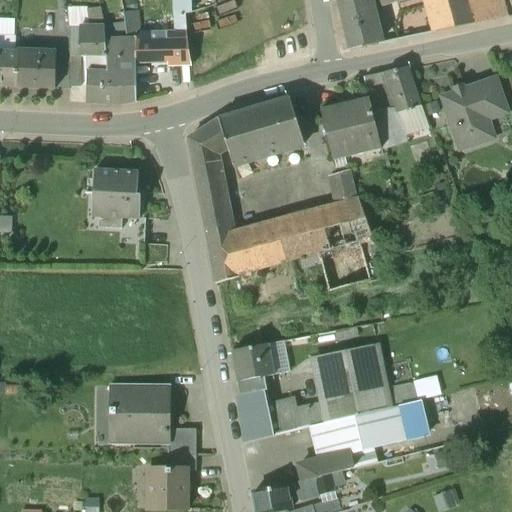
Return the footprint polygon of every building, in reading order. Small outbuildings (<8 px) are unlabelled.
[(189,0),(190,3),(191,16),(215,8),(212,0),(189,0)] [(366,0),(337,0),(344,30),(372,24),(368,4),(366,0)] [(467,0),(442,0),(426,4),(431,20),(436,33),(475,25),(467,0)] [(502,0),(467,0),(475,25),(507,18),(502,0)] [(175,33),(186,33),(184,16),(191,16),(190,3),(174,3),(175,33)] [(171,16),(138,17),(137,35),(135,64),(135,65),(153,64),(153,37),(154,37),(159,37),(170,36),(170,33),(171,16)] [(436,33),(431,20),(427,21),(431,34),(436,33)] [(372,24),(344,30),(349,52),(377,46),(372,24)] [(104,29),(69,29),(69,45),(69,56),(81,55),(87,55),(87,72),(107,73),(106,59),(105,40),(104,29)] [(175,33),(170,33),(170,36),(159,37),(154,37),(153,37),(153,64),(191,63),(186,33),(175,33)] [(421,43),(419,33),(390,36),(391,47),(421,43)] [(137,35),(127,39),(105,40),(106,59),(120,58),(120,63),(135,64),(137,35)] [(0,37),(0,52),(16,53),(16,43),(16,38),(0,37)] [(16,43),(16,53),(19,53),(56,55),(56,45),(16,43)] [(56,45),(56,55),(55,77),(69,77),(69,56),(69,45),(56,45)] [(0,52),(0,87),(17,88),(19,53),(16,53),(0,52)] [(56,55),(19,53),(17,88),(55,89),(55,77),(56,55)] [(81,55),(69,56),(69,77),(69,89),(81,89),(81,55)] [(135,64),(120,63),(120,78),(87,77),(86,105),(120,106),(135,103),(135,65),(135,64)] [(409,68),(384,74),(388,85),(393,100),(387,102),(391,113),(399,115),(422,107),(409,68)] [(388,85),(384,74),(363,78),(366,90),(388,85)] [(495,80),(441,98),(459,150),(483,142),(477,124),(507,114),(495,80)] [(287,98),(217,122),(227,157),(247,152),(250,162),(300,146),(287,98)] [(332,164),(380,152),(372,113),(368,99),(320,111),(332,164)] [(430,131),(422,107),(399,115),(405,138),(430,131)] [(407,144),(405,138),(399,115),(391,113),(377,111),(372,113),(380,152),(407,144)] [(212,283),(235,276),(229,234),(217,160),(227,157),(217,122),(188,139),(198,216),(212,283)] [(138,173),(94,171),(92,219),(106,219),(105,230),(122,231),(122,220),(139,221),(139,219),(140,197),(137,196),(138,173)] [(350,172),(327,179),(332,207),(357,200),(350,172)] [(373,244),(357,200),(332,207),(229,234),(235,276),(236,280),(299,262),(316,258),(324,286),(327,295),(373,283),(368,266),(365,266),(361,247),(373,244)] [(139,221),(122,220),(122,231),(121,245),(144,246),(145,220),(139,219),(139,221)] [(316,288),(324,286),(316,258),(299,262),(301,272),(308,271),(316,288)] [(266,348),(272,375),(289,372),(284,344),(266,348)] [(377,347),(331,358),(334,369),(313,373),(321,406),(325,425),(392,409),(388,391),(377,347)] [(266,348),(231,354),(239,396),(263,392),(266,391),(263,377),(272,375),(266,348)] [(388,391),(392,409),(420,402),(415,384),(388,391)] [(168,388),(112,388),(112,409),(110,410),(110,416),(117,416),(117,414),(125,414),(124,444),(167,444),(168,444),(168,430),(168,388)] [(239,396),(236,397),(245,444),(302,430),(297,412),(294,400),(274,405),(276,415),(270,417),(263,392),(239,396)] [(308,429),(316,461),(348,452),(349,457),(428,437),(420,402),(392,409),(325,425),(308,429)] [(297,412),(302,430),(308,429),(325,425),(321,406),(297,412)] [(196,430),(168,430),(168,444),(167,444),(167,456),(196,456),(196,430)] [(301,485),(341,474),(353,471),(349,457),(348,452),(316,461),(297,466),(301,485)] [(167,456),(162,456),(162,470),(188,470),(188,472),(196,472),(196,456),(167,456)] [(162,470),(148,470),(148,510),(187,510),(188,472),(188,470),(162,470)] [(318,499),(334,495),(334,490),(345,488),(341,474),(301,485),(290,488),(293,500),(300,505),(319,500),(318,499)] [(289,511),(296,510),(293,500),(290,488),(254,498),(256,511),(289,511)] [(452,488),(432,495),(437,510),(457,504),(452,488)] [(312,508),(312,511),(340,511),(337,501),(312,508)]
